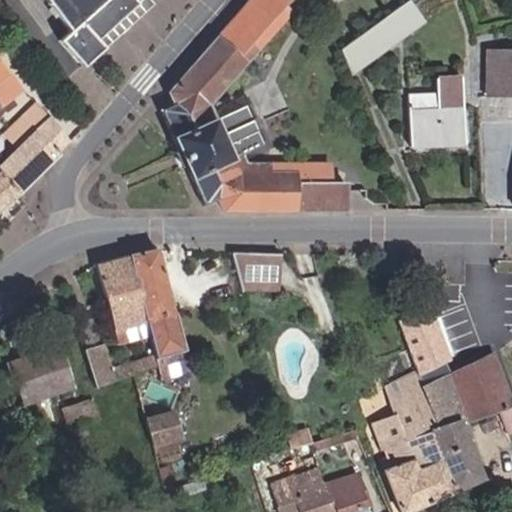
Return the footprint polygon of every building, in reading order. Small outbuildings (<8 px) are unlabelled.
[(134,5),(129,0),(45,0),(69,31),(58,41),(82,68),(90,60),(104,47),(96,38),(134,5)] [(247,0),(227,24),(248,42),(269,17),(282,4),(278,0),(247,0)] [(339,49),(350,75),(423,22),(407,1),(339,49)] [(171,104),(158,110),(188,173),(202,206),(216,200),(221,212),(347,211),(347,183),(295,184),(295,173),(267,173),(266,167),(243,167),(239,158),(263,149),(247,107),(214,120),(208,105),(257,49),(248,42),(227,24),(167,93),(171,104)] [(511,38),(496,38),(493,104),(511,105),(511,38)] [(0,81),(13,98),(22,92),(0,62),(0,81)] [(409,146),(464,144),(461,77),(435,79),(436,93),(406,94),(409,146)] [(0,104),(1,106),(13,98),(0,81),(0,104)] [(57,152),(69,140),(35,102),(3,134),(17,147),(0,164),(0,176),(17,196),(57,154),(57,152)] [(0,209),(17,196),(0,176),(0,209)] [(156,249),(126,256),(144,324),(156,368),(164,365),(162,357),(185,350),(175,311),(172,312),(156,249)] [(240,282),(260,283),(252,253),(231,253),(240,282)] [(114,333),(144,324),(126,256),(95,264),(114,333)] [(94,388),(114,381),(102,344),(82,350),(94,388)] [(18,405),(72,387),(58,346),(4,364),(18,405)] [(190,370),(185,350),(162,357),(164,365),(167,376),(190,370)] [(500,409),(511,405),(493,354),(448,375),(466,422),(500,409)] [(454,491),(483,479),(460,424),(466,422),(448,375),(443,362),(416,375),(435,426),(428,429),(454,491)] [(399,511),(409,511),(454,491),(428,429),(435,426),(416,375),(415,370),(382,388),(393,416),(369,425),(387,468),(381,471),(399,511)] [(63,429),(111,414),(105,395),(51,412),(52,416),(58,414),(63,429)] [(506,428),(511,425),(511,405),(500,409),(506,428)] [(149,448),(178,440),(170,410),(142,419),(149,448)] [(340,435),(354,430),(348,411),(334,414),(340,435)] [(278,511),(336,511),(324,482),(318,468),(270,483),(278,511)] [(369,511),(354,474),(324,482),(336,511),(369,511)]
